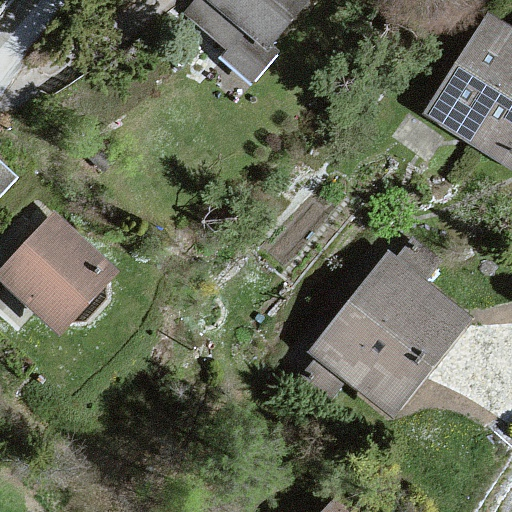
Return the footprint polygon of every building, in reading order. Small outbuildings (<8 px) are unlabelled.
[(334,0),(204,0),(189,18),(266,91),(339,4),(334,0)] [(511,39),(502,33),(442,126),(511,174),(511,39)] [(0,190),(15,167),(0,157),(0,190)] [(64,220),(7,282),(65,343),(134,283),(64,220)] [(413,240),(311,369),(350,400),(363,384),(415,429),(499,323),(450,285),(461,270),(413,240)] [(364,511),(350,500),(339,511),(364,511)]
